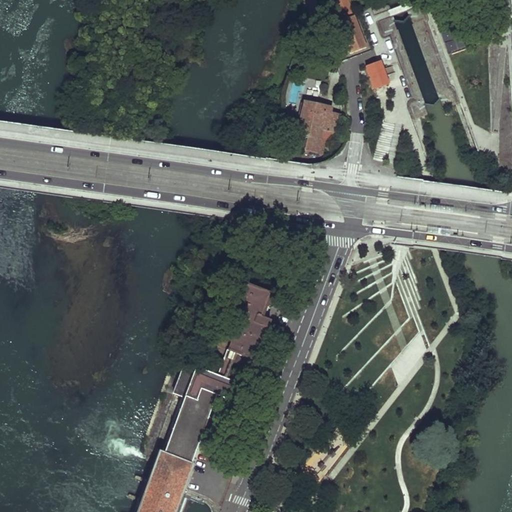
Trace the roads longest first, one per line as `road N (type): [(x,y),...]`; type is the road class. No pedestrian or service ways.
road 1 (primary): [(0,176),(347,226)]
road 2 (primary): [(347,189),(0,144)]
road 3 (residential): [(236,511),(347,226)]
road 4 (primary): [(347,226),(511,249)]
road 5 (primary): [(511,211),(347,189)]
